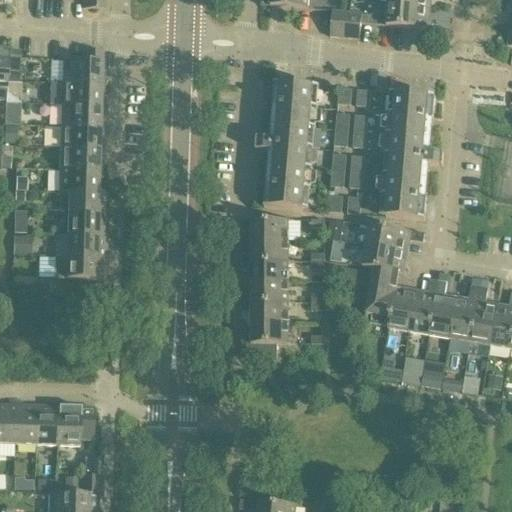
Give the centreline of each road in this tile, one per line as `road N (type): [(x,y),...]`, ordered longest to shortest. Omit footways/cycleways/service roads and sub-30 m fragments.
road 1 (tertiary): [(174,349),(184,41)]
road 2 (residential): [(511,276),(437,264),(458,73)]
road 3 (residential): [(458,73),(246,47)]
road 4 (residential): [(237,216),(246,47)]
road 5 (residential): [(120,187),(121,34)]
road 6 (tertiary): [(174,349),(157,413),(158,459),(170,493)]
road 7 (tertiary): [(170,493),(189,413),(174,349)]
road 8 (residential): [(0,23),(121,34)]
